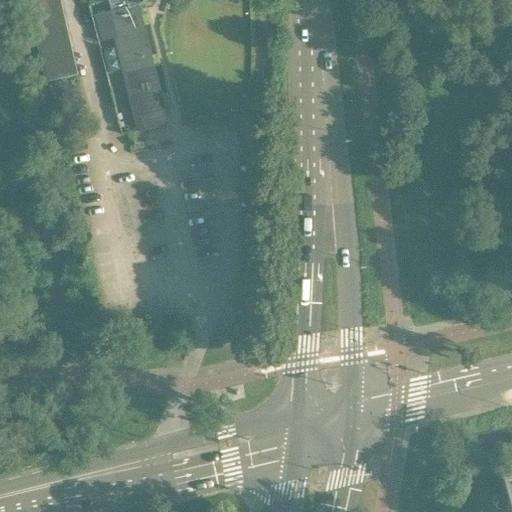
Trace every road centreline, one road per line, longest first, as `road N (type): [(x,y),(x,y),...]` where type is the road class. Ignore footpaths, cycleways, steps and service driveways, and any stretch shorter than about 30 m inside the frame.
road 1 (secondary): [(352,417),(347,260),(318,12)]
road 2 (secondary): [(318,12),(300,413)]
road 3 (secondary): [(300,413),(0,492)]
road 4 (secondary): [(0,507),(161,481),(298,444)]
road 5 (unclassified): [(352,417),(511,377)]
